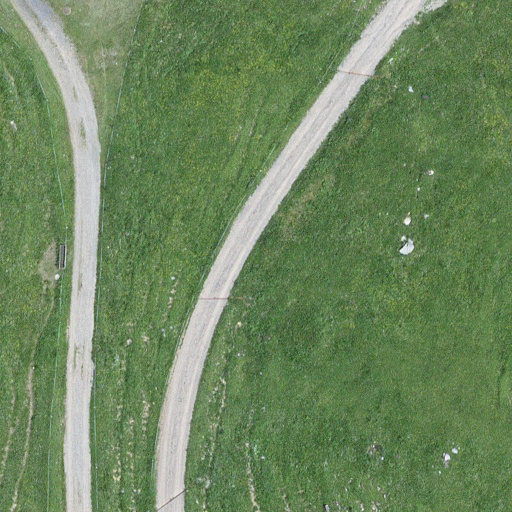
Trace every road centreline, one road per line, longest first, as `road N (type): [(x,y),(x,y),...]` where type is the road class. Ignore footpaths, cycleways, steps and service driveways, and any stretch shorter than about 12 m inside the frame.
road 1 (track): [(185,511),(211,315),(253,232),(418,0)]
road 2 (track): [(35,0),(81,72),(104,244),(97,511)]
